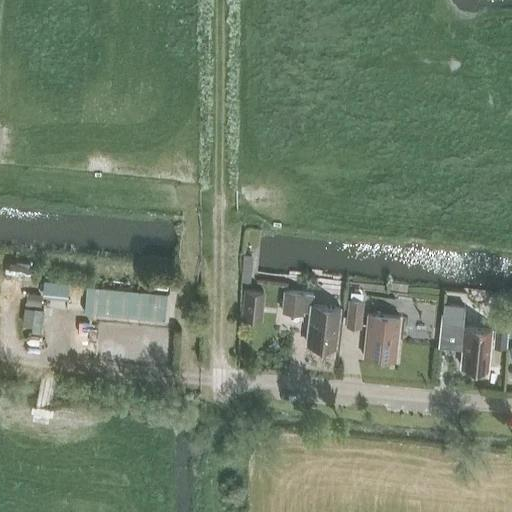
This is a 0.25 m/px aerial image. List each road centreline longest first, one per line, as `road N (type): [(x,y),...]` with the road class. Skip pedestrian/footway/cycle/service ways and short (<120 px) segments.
road 1 (track): [(218,0),(219,367)]
road 2 (unclassified): [(511,406),(219,380)]
road 3 (track): [(219,380),(0,358)]
